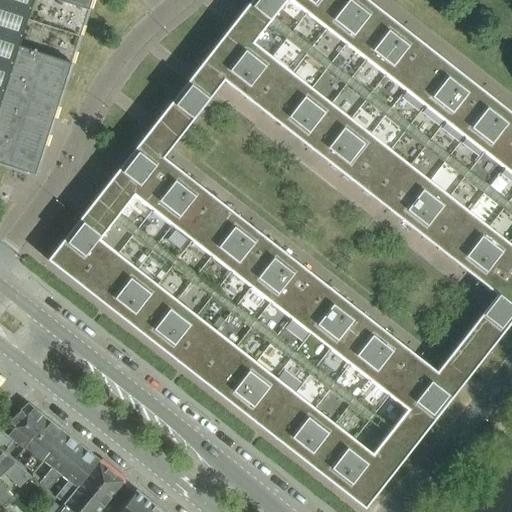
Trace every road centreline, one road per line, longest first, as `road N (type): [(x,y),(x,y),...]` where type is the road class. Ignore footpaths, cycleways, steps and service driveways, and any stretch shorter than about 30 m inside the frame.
road 1 (unclassified): [(0,256),(60,174),(111,70),(179,0)]
road 2 (tertiary): [(283,511),(47,324)]
road 3 (tertiary): [(18,359),(213,511)]
